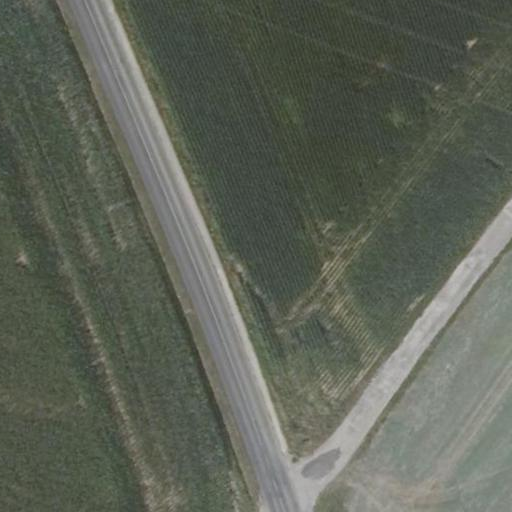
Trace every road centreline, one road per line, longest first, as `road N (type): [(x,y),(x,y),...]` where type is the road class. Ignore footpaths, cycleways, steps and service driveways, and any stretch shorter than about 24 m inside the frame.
road 1 (tertiary): [(285,511),(84,0)]
road 2 (track): [(511,219),(292,511)]
